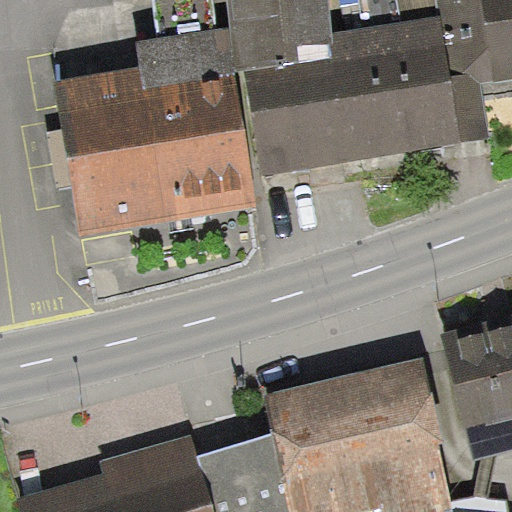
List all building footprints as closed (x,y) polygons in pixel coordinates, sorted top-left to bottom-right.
[(143,76),(58,88),(69,161),(79,236),(258,211),(239,76),(233,34),(216,36),(210,0),(156,0),(163,45),(139,49),(143,76)] [(492,140),(483,87),(494,86),(485,0),(233,0),(234,7),(231,8),(233,34),(239,76),(249,74),(266,178),(492,140)] [(511,0),(485,0),(494,86),(511,83),(511,0)] [(511,314),(441,333),(475,463),(511,452),(511,314)] [(276,437),(295,511),(454,511),(453,504),(439,449),(444,448),(423,362),(267,400),(276,437)] [(108,477),(21,502),(23,511),(214,511),(200,460),(193,437),(103,463),(108,477)] [(295,511),(276,437),(200,460),(214,511),(295,511)] [(502,511),(500,503),(475,500),(453,504),(454,511),(502,511)]
